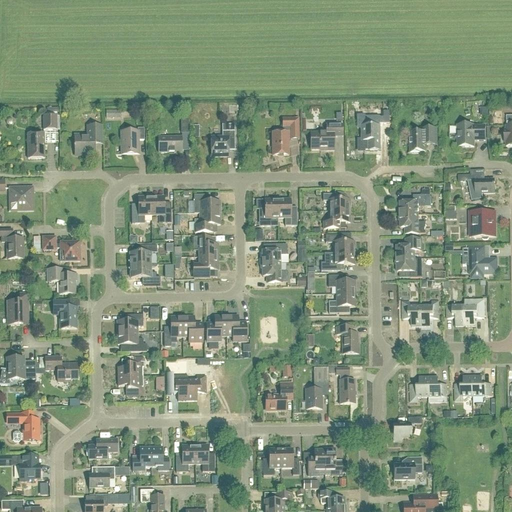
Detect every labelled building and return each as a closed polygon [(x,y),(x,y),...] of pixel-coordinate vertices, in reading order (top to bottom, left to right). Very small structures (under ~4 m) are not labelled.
[(43,132),(56,132),(56,118),(43,118),(43,132)] [(180,120),(180,130),(189,130),(189,120),(180,120)] [(289,141),(299,141),(299,120),(282,120),(282,135),(273,135),(273,157),(289,157),(289,141)] [(228,152),(235,152),(234,126),(222,126),(222,139),(211,140),(212,159),(228,158),(228,152)] [(95,145),(102,145),(102,127),(87,128),(87,139),(74,139),(74,156),(95,156),(95,145)] [(335,153),(334,139),(343,139),(343,127),(327,127),(327,135),(311,135),(311,152),(326,152),(326,153),(335,153)] [(359,142),(359,152),(379,152),(379,127),(360,128),(361,142),(359,142)] [(473,128),(473,127),(457,127),(458,149),(474,148),(474,141),(477,141),(477,142),(485,142),(485,127),(473,128)] [(121,135),(122,155),(139,155),(139,142),(144,142),(144,130),(138,130),(138,135),(121,135)] [(426,147),(434,147),(437,147),(437,131),(425,131),(426,134),(409,134),(409,142),(410,142),(410,155),(421,155),(421,154),(426,154),(426,147)] [(158,139),(158,155),(182,155),(182,142),(189,142),(189,135),(182,136),(182,139),(158,139)] [(27,136),(28,161),(44,160),(44,136),(27,136)] [(484,182),(484,172),(470,172),(470,183),(475,183),(475,195),(495,195),(494,182),(484,182)] [(10,190),(10,213),(33,213),(33,190),(10,190)] [(400,212),(399,212),(399,217),(418,218),(418,209),(430,209),(430,206),(433,206),(433,199),(430,199),(430,197),(430,191),(422,191),(422,197),(413,197),(413,204),(400,204),(400,212)] [(328,202),(329,213),(350,213),(350,202),(348,202),(348,201),(347,200),(347,199),(347,198),(346,197),(345,196),(344,196),(343,195),(342,195),(340,195),(339,195),(338,195),(335,195),(335,194),(334,194),(334,196),(323,196),(323,202),(328,202)] [(194,197),(194,210),(194,215),(199,215),(199,216),(220,215),(220,203),(207,204),(207,197),(194,197)] [(151,218),(151,200),(145,200),(144,199),(140,199),(140,200),(138,200),(138,206),(131,206),(132,226),(144,226),(144,218),(151,218)] [(157,200),(151,200),(151,218),(158,218),(158,225),(171,225),(171,205),(164,205),(164,200),(162,200),(161,199),(157,199),(157,200)] [(277,220),(277,202),(271,202),(271,201),(267,201),(266,202),(264,202),(264,211),(259,211),(259,228),(270,228),(270,220),(277,220)] [(283,202),(277,202),(277,220),(285,220),(285,228),(297,228),(296,209),(290,209),(290,202),(289,202),(288,201),(284,201),(283,202)] [(446,209),(446,221),(457,221),(457,213),(455,213),(455,209),(446,209)] [(350,213),(329,213),(329,224),(323,224),(323,231),(335,231),(335,225),(350,225),(350,213)] [(489,239),(495,239),(495,213),(470,214),(470,239),(482,239),(482,240),(483,242),(487,242),(489,240),(489,239)] [(208,227),(220,227),(220,215),(199,216),(200,222),(194,222),(194,235),(208,235),(208,227)] [(400,230),(405,230),(405,236),(426,236),(426,226),(418,226),(418,218),(399,217),(399,223),(400,223),(400,230)] [(10,242),(10,239),(12,239),(12,232),(0,231),(0,238),(2,239),(2,244),(7,244),(8,261),(23,261),(23,241),(10,242)] [(333,245),(333,255),(354,255),(354,244),(339,244),(339,237),(325,237),(325,245),(333,245)] [(60,251),(60,253),(60,264),(80,264),(80,244),(60,244),(60,246),(56,246),(56,239),(42,240),(43,253),(56,252),(56,251),(60,251)] [(199,253),(199,259),(216,259),(216,246),(208,246),(208,241),(193,241),(193,253),(199,253)] [(395,256),(395,261),(415,261),(415,253),(422,253),(422,242),(405,242),(405,248),(396,248),(397,256),(395,256)] [(260,260),(260,266),(280,265),(280,258),(287,258),(287,246),(275,246),(275,252),(262,253),(262,260),(260,260)] [(130,255),(130,268),(151,267),(151,255),(156,255),(156,247),(144,248),(144,255),(130,255)] [(463,268),(471,268),(471,275),(471,282),(484,281),(484,275),(496,275),(496,262),(484,262),(483,250),(470,250),(462,250),(463,268)] [(354,255),(333,255),(333,266),(328,266),(328,273),(340,273),(340,267),(354,267),(354,255)] [(216,259),(199,259),(199,267),(193,267),(193,279),(208,278),(208,272),(217,272),(216,259)] [(415,261),(395,261),(396,267),(397,267),(397,274),(410,274),(410,280),(422,280),(422,269),(415,269),(415,261)] [(262,279),(267,279),(267,285),(287,284),(287,273),(280,273),(280,265),(260,266),(261,271),(262,271),(262,279)] [(151,267),(130,268),(130,280),(144,280),(144,287),(159,287),(159,280),(151,280),(151,267)] [(61,276),(61,271),(47,272),(47,284),(59,284),(59,297),(75,296),(75,283),(77,283),(77,276),(61,276)] [(336,290),(336,297),(354,296),(354,291),(355,290),(355,286),(354,285),(354,283),(349,283),(349,277),(328,278),(328,290),(336,290)] [(297,279),(297,288),(305,288),(305,279),(297,279)] [(23,312),(28,312),(28,296),(20,296),(20,304),(7,304),(8,328),(23,327),(23,312)] [(354,296),(336,297),(336,304),(328,304),(328,316),(349,315),(349,309),(354,309),(354,308),(355,307),(355,304),(354,303),(354,296)] [(465,308),(465,329),(475,328),(475,321),(484,321),(484,308),(484,302),(465,302),(465,308)] [(68,310),(68,303),(53,304),(53,316),(59,315),(60,331),(76,331),(76,317),(78,317),(77,310),(68,310)] [(421,329),(421,309),(410,309),(410,304),(402,304),(402,322),(412,322),(412,329),(421,329)] [(432,309),(421,309),(421,329),(431,329),(431,321),(439,321),(439,304),(432,304),(432,309)] [(455,329),(465,329),(465,308),(447,309),(447,321),(455,321),(455,329)] [(117,324),(117,335),(137,335),(137,329),(143,329),(143,317),(129,317),(129,324),(117,324)] [(226,319),(226,339),(232,339),(232,344),(246,344),(246,324),(238,324),(238,318),(226,319)] [(183,339),(182,319),(170,319),(171,332),(164,332),(164,349),(171,349),(171,345),(176,345),(176,340),(183,339)] [(182,319),(183,339),(189,339),(189,345),(200,344),(200,332),(200,326),(194,326),(194,319),(182,319)] [(208,325),(208,344),(220,344),(220,339),(226,339),(226,319),(214,319),(214,325),(208,325)] [(352,336),(352,329),(336,330),(336,337),(343,337),(343,343),(342,343),(342,349),(343,350),(345,350),(345,356),(359,356),(358,346),(357,346),(357,336),(352,336)] [(137,335),(117,335),(118,347),(130,347),(130,355),(147,354),(147,346),(143,346),(143,341),(138,341),(137,335)] [(61,367),(61,359),(45,360),(46,373),(57,373),(58,385),(70,384),(70,382),(78,382),(77,366),(61,367)] [(118,370),(118,379),(143,379),(143,370),(144,370),(144,359),(125,360),(125,370),(118,370)] [(2,372),(0,381),(0,387),(10,387),(10,382),(35,381),(35,366),(24,366),(24,360),(6,361),(7,372),(2,372)] [(282,369),(283,379),(290,379),(290,368),(282,369)] [(340,406),(355,406),(354,382),(347,382),(347,377),(349,377),(349,370),(336,370),(336,377),(340,377),(340,381),(339,382),(340,406)] [(167,376),(167,396),(167,398),(173,398),(173,396),(177,396),(178,403),(187,403),(187,383),(187,379),(173,379),(173,376),(167,376)] [(187,383),(187,403),(197,403),(197,396),(206,396),(205,378),(196,378),(196,383),(187,383)] [(143,397),(143,388),(143,379),(118,379),(118,389),(126,389),(126,398),(143,397)] [(429,400),(429,379),(419,379),(419,387),(410,387),(410,405),(418,405),(418,400),(429,400)] [(438,379),(429,379),(429,400),(429,405),(448,405),(448,399),(447,399),(447,387),(438,387),(438,379)] [(473,399),(473,379),(463,379),(463,386),(455,387),(455,404),(463,403),(463,399),(473,399)] [(482,379),(473,379),(473,399),(492,399),(492,386),(482,386),(482,379)] [(321,397),(328,397),(328,384),(315,384),(315,392),(306,392),(306,412),(321,411),(321,397)] [(285,402),(293,401),(293,387),(280,388),(280,396),(273,396),(273,398),(265,398),(266,412),(286,412),(285,402)] [(23,422),(23,436),(21,436),(19,434),(14,433),(12,436),(12,442),(15,444),(19,444),(21,442),(23,442),(23,443),(39,443),(38,421),(33,422),(33,415),(21,415),(21,416),(7,416),(7,422),(23,422)] [(392,426),(393,443),(401,443),(401,439),(411,439),(410,426),(421,426),(420,420),(407,420),(407,426),(392,426)] [(106,455),(117,454),(117,441),(95,442),(95,448),(88,448),(88,462),(106,461),(106,455)] [(488,445),(476,446),(477,454),(489,453),(488,445)] [(195,467),(194,449),(189,449),(188,448),(184,448),(183,449),(182,449),(182,456),(175,456),(176,475),(188,474),(188,467),(195,467)] [(200,449),(194,449),(195,467),(202,466),(202,474),(214,474),(214,456),(208,456),(207,448),(206,449),(205,448),(201,448),(200,449)] [(151,469),(150,449),(139,449),(139,460),(132,460),(132,473),(145,473),(145,469),(151,469)] [(162,449),(150,449),(151,469),(157,469),(157,473),(169,472),(168,460),(162,460),(162,449)] [(281,470),(280,451),(268,451),(268,461),(262,461),(263,478),(274,478),(274,470),(281,470)] [(292,451),(280,451),(281,470),(292,470),(292,477),(299,477),(298,461),(292,461),(292,451)] [(335,451),(324,451),(324,452),(324,473),(330,473),(330,478),(342,478),(341,465),(335,465),(335,451)] [(307,465),(307,478),(318,478),(318,473),(324,473),(324,452),(314,452),(314,459),(307,459),(307,465)] [(28,481),(39,481),(39,458),(17,459),(17,468),(19,468),(19,483),(28,483),(28,481)] [(0,459),(0,467),(11,467),(11,459),(0,459)] [(414,482),(414,475),(422,475),(422,470),(421,459),(409,460),(409,466),(393,466),(393,482),(407,482),(414,482)] [(89,477),(89,490),(109,490),(109,482),(114,482),(114,469),(101,470),(101,477),(89,477)] [(154,498),(154,493),(140,493),(141,505),(150,505),(150,511),(163,511),(164,498),(154,498)] [(326,506),(326,511),(344,511),(344,500),(333,500),(333,494),(318,494),(318,501),(320,501),(320,506),(326,506)] [(264,503),(264,511),(283,511),(283,508),(291,508),(291,495),(276,496),(276,503),(264,503)] [(403,505),(403,511),(423,511),(437,511),(437,496),(413,497),(413,505),(403,505)] [(85,505),(84,511),(103,511),(103,509),(107,509),(107,504),(107,499),(95,499),(95,505),(85,505)] [(23,511),(23,503),(9,503),(9,511),(18,511),(17,511),(39,511),(40,511),(23,511)]
